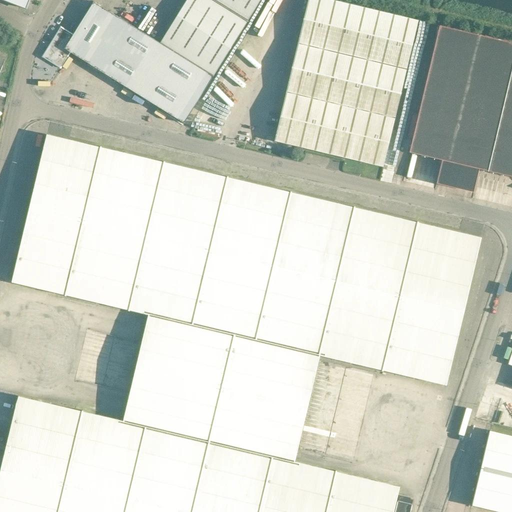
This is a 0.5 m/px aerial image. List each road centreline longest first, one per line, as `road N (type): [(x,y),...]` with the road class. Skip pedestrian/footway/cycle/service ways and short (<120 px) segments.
road 1 (unclassified): [(511,219),(17,103)]
road 2 (unclassified): [(511,265),(429,511)]
